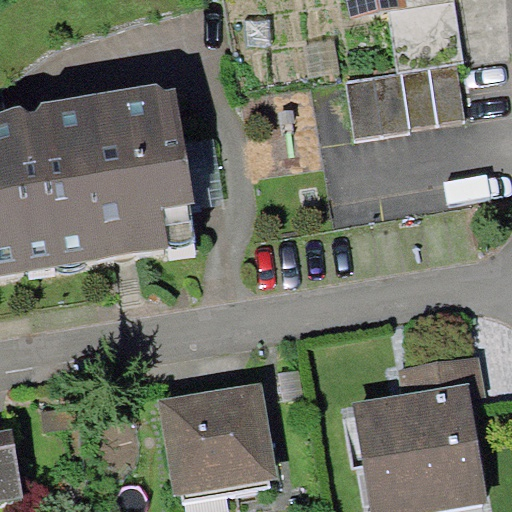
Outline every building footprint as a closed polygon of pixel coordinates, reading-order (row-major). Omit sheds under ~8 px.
[(347,0),(350,16),(388,9),(404,6),(403,0),(347,0)] [(388,9),(398,74),(456,65),(464,64),(454,0),(403,0),(404,6),(388,9)] [(398,74),(345,82),(355,142),(411,133),(410,127),(464,119),(456,65),(398,74)] [(159,83),(0,110),(0,127),(24,270),(125,253),(166,246),(160,209),(190,204),(196,203),(177,90),(160,93),(159,83)] [(0,273),(24,270),(0,127),(0,273)] [(160,209),(166,246),(196,241),(190,204),(160,209)] [(401,370),(405,393),(468,383),(472,404),(487,401),(480,356),(401,370)] [(208,391),(158,399),(174,495),(278,478),(262,382),(208,391)] [(394,395),(352,402),(370,511),(428,511),(488,502),(472,404),(468,383),(405,393),(394,395)] [(12,430),(0,432),(0,501),(24,497),(12,430)]
